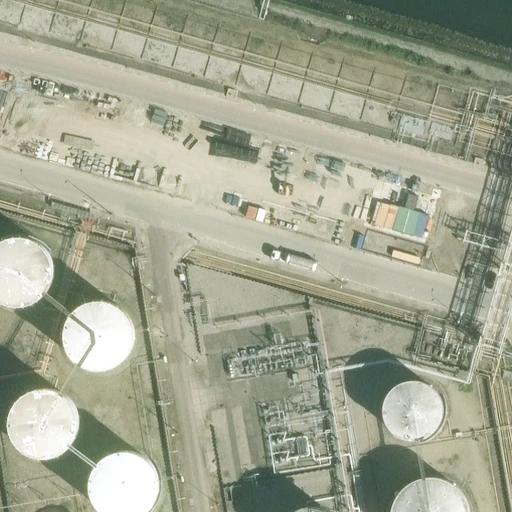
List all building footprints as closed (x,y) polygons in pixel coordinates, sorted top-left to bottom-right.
[(53,273),(54,266),(53,260),(51,253),(48,248),(44,243),(40,238),(34,235),(28,233),(21,232),(15,232),(9,234),(3,237),(0,238),(0,293),(3,296),(9,298),(15,300),(21,300),(28,299),(34,297),(40,294),(45,290),(49,285),(51,279),(53,273)] [(132,342),(133,335),(132,328),(130,321),(127,315),(123,309),(118,305),(112,301),(105,299),(98,298),(91,298),(84,300),(78,303),(72,307),(67,312),(63,318),(61,324),(60,331),(60,338),(61,345),(63,352),(67,357),(72,363),(78,367),(84,370),(91,371),(98,371),(105,371),(111,368),(118,365),(123,360),(127,355),(130,348),(132,342)] [(444,418),(445,412),(444,406),(443,400),(440,394),(436,390),(431,385),(426,382),(420,380),(414,380),(408,380),(402,381),(396,384),(391,387),(387,392),(384,397),(381,403),(380,409),(380,415),(381,421),(384,427),(387,432),(391,436),(396,440),(402,442),(408,444),(414,444),(420,443),(426,441),(431,438),(436,434),(440,429),(443,424),(444,418)] [(79,424),(80,418),(79,411),(77,405),(74,400),(70,395),(66,390),(60,387),(54,385),(48,384),(41,384),(35,386),(29,389),(24,392),(20,397),(16,402),(14,408),(12,414),(12,421),(14,427),(16,433),(19,438),(24,443),(29,447),(35,449),(41,451),(47,451),(54,450),(60,448),(65,445),(70,441),(74,436),(77,430),(79,424)] [(152,488),(152,481),(152,475),(150,468),(147,463),(143,457),(138,453),(132,450),(126,448),(119,447),(113,447),(106,449),(101,451),(95,455),(91,460),(87,466),(85,472),(83,478),(83,485),(85,491),(87,497),(91,503),(95,507),(101,511),(102,511),(133,511),(138,509),(143,505),(147,500),(150,494),(152,488)] [(468,511),(469,511),(466,504),(463,498),(459,492),(453,487),(447,484),(440,481),(432,480),(425,481),(418,483),(411,486),(405,490),(400,495),(397,501),(394,508),(393,511),(468,511)]
